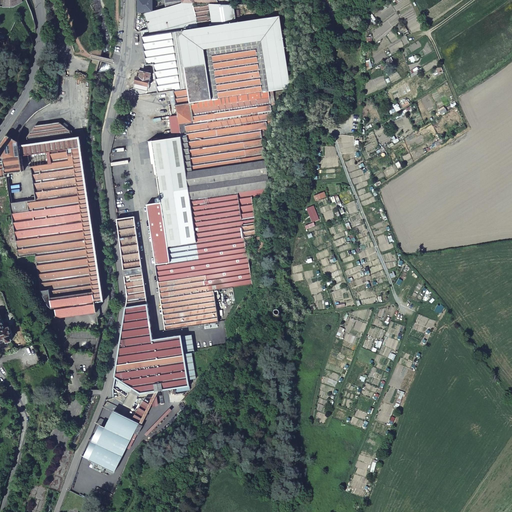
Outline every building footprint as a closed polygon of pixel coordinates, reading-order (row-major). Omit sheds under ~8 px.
[(146,11),(146,14),(153,12),(153,0),(139,0),(139,11),(146,11)] [(182,5),(219,6),(217,0),(165,0),(165,9),(182,5)] [(232,6),(219,6),(182,5),(165,9),(153,12),(146,14),(145,14),(147,29),(142,31),(147,65),(153,64),(154,71),(152,71),(152,74),(153,80),(156,80),(158,93),(158,94),(173,92),(175,107),(176,107),(180,134),(180,137),(189,198),(250,190),(267,187),(271,187),(264,138),(267,137),(266,129),(269,128),(268,123),(271,120),(273,119),(271,105),(275,104),(273,90),(291,87),(281,16),(235,22),(235,6),(232,6)] [(150,74),(137,71),(133,88),(146,91),(150,74)] [(0,245),(0,246),(18,244),(19,259),(35,280),(47,306),(50,307),(54,306),(55,313),(59,316),(94,311),(93,301),(102,299),(79,136),(71,137),(70,130),(68,130),(59,121),(35,124),(27,136),(29,143),(20,144),(20,141),(19,140),(18,138),(18,135),(19,133),(20,131),(20,129),(22,127),(28,118),(30,117),(50,100),(50,97),(36,98),(31,94),(30,98),(29,100),(0,143),(0,245)] [(125,107),(121,106),(117,120),(121,121),(123,119),(125,110),(125,107)] [(190,205),(189,198),(180,137),(170,139),(147,141),(150,164),(152,164),(153,175),(156,174),(159,197),(155,198),(156,203),(146,204),(146,205),(154,264),(169,262),(169,263),(198,258),(190,205)] [(267,187),(250,190),(251,197),(262,195),(262,192),(267,191),(267,187)] [(251,197),(250,190),(189,198),(190,205),(195,204),(200,241),(242,235),(243,235),(241,224),(253,222),(254,222),(255,222),(255,221),(251,197)] [(213,289),(221,288),(232,286),(250,283),(248,274),(246,256),(246,255),(243,235),(242,235),(200,241),(195,204),(190,205),(198,258),(169,263),(169,262),(154,264),(157,281),(206,274),(208,290),(213,289)] [(134,216),(117,219),(127,297),(126,307),(146,305),(134,216)] [(255,237),(253,222),(241,224),(243,235),(246,255),(246,256),(252,255),(252,254),(250,238),(251,238),(255,237)] [(260,249),(272,247),(272,241),(270,232),(258,234),(260,249)] [(257,272),(248,274),(250,283),(252,300),(261,298),(257,272)] [(217,322),(215,307),(213,289),(208,290),(206,274),(157,281),(164,330),(217,322)] [(232,286),(221,288),(224,306),(232,304),(234,304),(232,286)] [(151,340),(146,305),(126,307),(114,376),(140,393),(188,386),(188,380),(180,336),(151,340)] [(0,339),(6,338),(6,341),(11,340),(10,336),(11,336),(8,326),(4,328),(0,314),(0,339)] [(8,374),(20,368),(18,363),(19,363),(17,359),(4,367),(8,374)] [(54,382),(48,364),(34,369),(39,387),(54,382)] [(28,381),(26,377),(26,378),(23,373),(24,373),(22,369),(9,377),(14,385),(15,384),(19,392),(30,385),(28,381)] [(48,419),(48,415),(47,415),(48,410),(49,410),(54,411),(55,406),(56,406),(56,402),(42,399),(40,408),(37,408),(35,417),(48,419)] [(89,458),(114,471),(138,423),(113,411),(89,458)] [(39,442),(41,438),(39,437),(42,428),(43,428),(44,424),(30,420),(25,437),(39,442)] [(33,460),(36,448),(24,444),(21,457),(33,460)]
